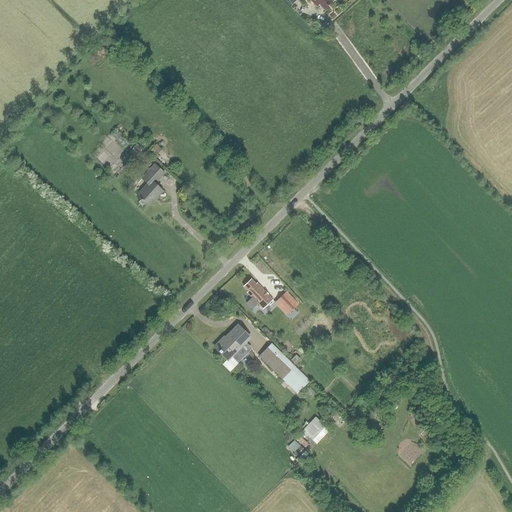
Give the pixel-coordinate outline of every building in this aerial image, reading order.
[(324,9),(332,2),(330,0),(310,0),(316,7),(319,4),(324,9)] [(148,152),(154,157),(161,149),(156,144),(148,152)] [(154,159),(145,151),(140,157),(149,165),(154,159)] [(154,183),(164,173),(155,165),(142,179),(147,184),(136,196),(146,205),(153,197),(155,199),(162,191),(154,183)] [(263,309),(272,300),(257,283),(256,284),(251,279),(243,287),(248,292),(247,293),(263,309)] [(295,307),(283,295),(277,301),(289,313),(295,307)] [(246,352),(240,346),(249,337),(238,326),(223,341),(222,340),(215,347),(227,359),(231,355),(237,361),(246,352)] [(299,350),(288,338),(279,346),(290,358),(299,350)] [(271,343),(265,350),(258,357),(296,394),(309,380),(271,343)] [(290,360),(295,365),(301,360),(295,355),(290,360)] [(329,430),(320,422),(307,435),(316,444),(329,430)] [(409,439),(399,451),(409,459),(410,457),(406,454),(410,449),(414,452),(419,446),(409,439)]
